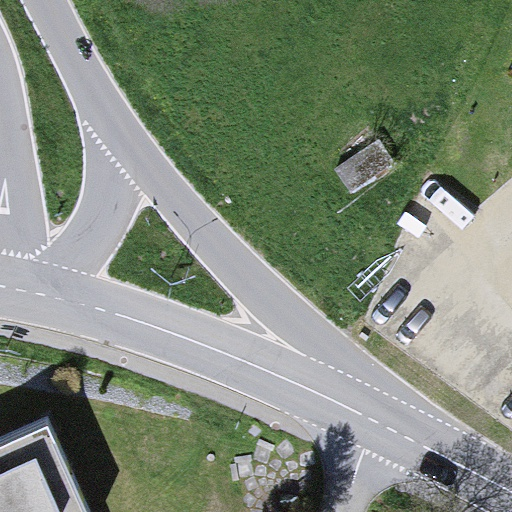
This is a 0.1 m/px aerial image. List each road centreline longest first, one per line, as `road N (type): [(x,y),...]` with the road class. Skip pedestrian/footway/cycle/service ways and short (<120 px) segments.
road 1 (trunk): [(369,419),(123,137)]
road 2 (tertiary): [(50,295),(166,331),(369,419)]
road 3 (trunk): [(50,295),(103,212),(123,137)]
road 4 (tertiary): [(369,419),(511,491)]
road 5 (trunk): [(123,137),(44,0)]
road 6 (trunk): [(0,90),(9,174),(0,224)]
